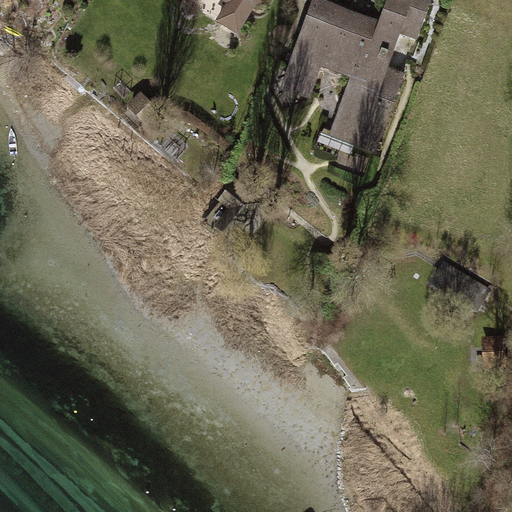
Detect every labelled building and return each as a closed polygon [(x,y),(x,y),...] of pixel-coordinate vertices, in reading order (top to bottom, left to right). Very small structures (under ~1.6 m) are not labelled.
[(251,0),(203,0),(198,9),(233,30),(251,0)] [(427,0),(384,0),(376,23),(315,0),(310,0),(282,74),(311,85),(320,61),(350,72),(331,121),(355,130),(352,139),(373,147),(401,74),(384,67),(397,32),(413,38),(428,0),(427,0)] [(142,120),(153,110),(139,95),(128,106),(142,120)] [(228,235),(253,203),(229,185),(204,216),(228,235)] [(433,281),(479,309),(491,290),(445,262),(433,281)] [(505,337),(484,338),(484,354),(506,353),(505,337)]
